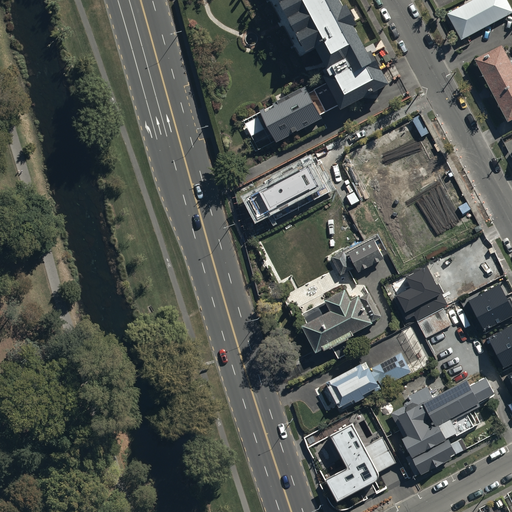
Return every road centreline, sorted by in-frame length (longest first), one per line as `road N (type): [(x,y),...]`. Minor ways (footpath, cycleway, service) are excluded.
road 1 (tertiary): [(140,0),(292,511)]
road 2 (residential): [(394,0),(511,226)]
